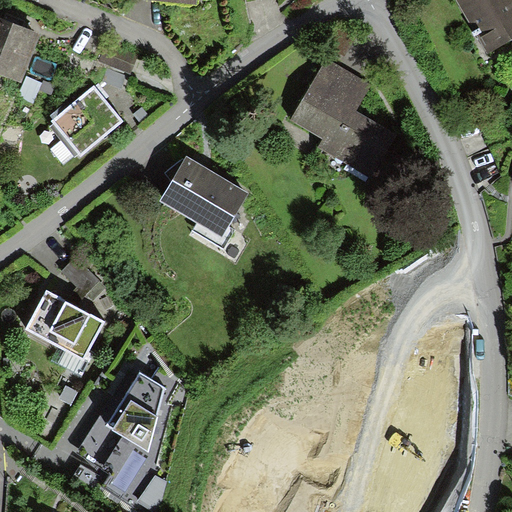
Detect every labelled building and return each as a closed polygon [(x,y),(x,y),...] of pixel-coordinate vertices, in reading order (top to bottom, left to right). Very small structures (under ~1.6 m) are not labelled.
[(511,0),(453,0),(486,54),(511,39),(511,0)] [(38,34),(0,18),(0,72),(20,80),(38,34)] [(356,39),(340,29),(329,47),(345,57),(356,39)] [(108,42),(100,60),(131,73),(138,55),(108,42)] [(369,85),(325,62),(293,122),(323,138),(316,151),(368,179),(394,131),(355,111),(369,85)] [(25,93),(39,96),(43,77),(29,75),(25,93)] [(95,86),(51,122),(79,157),(124,122),(99,91),(95,86)] [(511,114),(483,126),(491,145),(511,136),(511,114)] [(200,165),(186,157),(160,201),(221,237),(248,193),(200,165)] [(77,258),(62,273),(85,297),(100,282),(77,258)] [(70,305),(46,292),(26,330),(85,361),(105,323),(70,305)] [(152,383),(139,374),(112,418),(110,422),(101,416),(78,455),(102,471),(98,476),(81,465),(73,477),(127,511),(146,511),(147,511),(149,511),(158,511),(168,474),(158,466),(173,403),(169,401),(180,377),(160,368),(152,383)]
